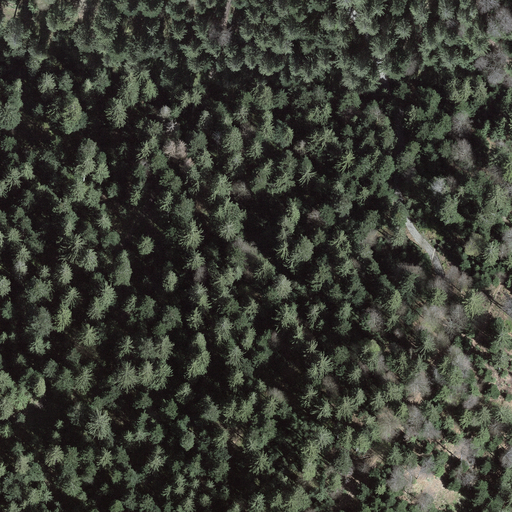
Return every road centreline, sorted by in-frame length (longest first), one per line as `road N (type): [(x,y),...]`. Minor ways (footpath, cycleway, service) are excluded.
road 1 (track): [(0,422),(48,389),(95,296),(165,194),(238,0)]
road 2 (track): [(412,415),(442,341),(440,273),(406,210),(399,117),(364,31),(337,0)]
